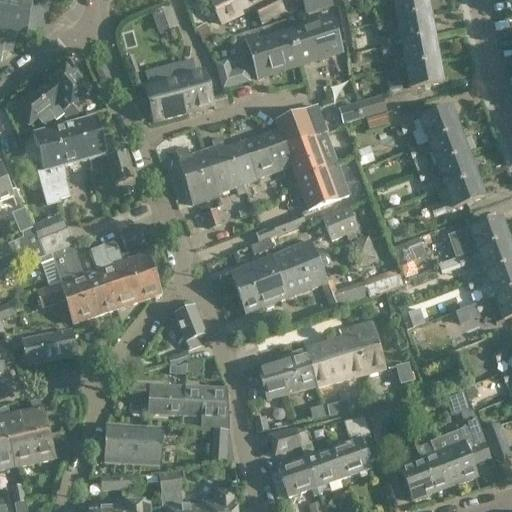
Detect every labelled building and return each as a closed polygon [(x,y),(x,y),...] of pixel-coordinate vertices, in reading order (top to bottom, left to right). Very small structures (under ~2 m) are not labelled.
[(26,36),(32,5),(21,4),(22,0),(0,0),(0,62),(1,62),(3,47),(13,49),(16,34),(26,36)] [(208,0),(220,25),(248,12),(242,0),(208,0)] [(266,0),(242,0),(248,12),(253,10),(260,24),(283,12),(277,0),(271,0),(267,2),(266,0)] [(318,10),(315,0),(301,0),(305,14),(318,10)] [(315,0),(318,10),(331,7),(329,0),(315,0)] [(382,0),(372,2),(373,12),(386,9),(384,0),(382,0)] [(393,0),(397,21),(429,15),(425,0),(393,0)] [(169,10),(154,16),(161,33),(176,28),(169,10)] [(289,33),(299,67),(342,54),(329,15),(319,19),(320,23),(289,33)] [(401,44),(433,38),(429,15),(397,21),(401,44)] [(376,25),(378,35),(390,32),(389,23),(376,25)] [(205,25),(195,30),(203,47),(213,42),(205,25)] [(289,33),(257,43),(256,38),(245,42),(257,81),(299,67),(289,33)] [(406,67),(437,61),(433,38),(401,44),(406,67)] [(351,41),(353,52),(375,50),(374,39),(351,41)] [(380,48),(382,58),(395,56),(393,46),(380,48)] [(442,84),(437,61),(406,67),(410,90),(442,84)] [(47,88),(57,102),(58,102),(65,111),(89,92),(70,68),(46,86),(47,88)] [(213,107),(203,73),(144,89),(154,124),(213,107)] [(387,85),(389,94),(402,92),(400,83),(387,85)] [(57,102),(47,88),(17,111),(28,125),(42,114),(45,118),(54,111),(51,108),(57,102)] [(382,98),(357,105),(361,120),(386,113),(382,98)] [(10,101),(3,107),(7,113),(15,107),(10,101)] [(326,134),(316,108),(295,116),(305,143),(315,139),(326,134)] [(419,120),(428,143),(458,132),(450,109),(419,120)] [(386,115),(366,121),(369,130),(389,124),(386,115)] [(305,143),(295,116),(274,123),(278,132),(277,132),(284,150),(305,143)] [(72,124),(80,151),(86,149),(87,154),(86,154),(89,161),(106,156),(95,118),(72,124)] [(399,128),(403,137),(415,132),(411,123),(399,128)] [(86,149),(80,151),(72,124),(53,130),(63,168),(89,161),(86,154),(87,154),(86,149)] [(63,168),(53,130),(34,135),(38,151),(37,151),(39,157),(40,157),(44,172),(37,174),(47,207),(60,203),(59,200),(65,198),(61,184),(63,168)] [(238,146),(245,165),(284,150),(277,132),(238,146)] [(428,143),(420,146),(423,155),(431,152),(436,165),(466,154),(458,132),(428,143)] [(284,150),(291,168),(296,181),(326,170),(315,139),(305,143),(284,150)] [(214,150),(204,154),(217,196),(235,189),(237,197),(245,194),(242,186),(252,183),(245,165),(238,146),(225,151),(221,140),(211,143),(214,150)] [(411,160),(423,155),(420,146),(408,150),(411,160)] [(204,154),(190,159),(187,149),(175,153),(178,163),(192,207),(218,199),(217,196),(204,154)] [(245,165),(252,183),(291,168),(284,150),(245,165)] [(114,185),(132,179),(125,153),(106,159),(114,185)] [(466,154),(436,165),(444,187),(475,176),(466,154)] [(0,204),(13,199),(0,166),(0,204)] [(416,173),(419,182),(431,177),(428,168),(416,173)] [(326,170),(296,181),(308,213),(338,201),(345,199),(338,178),(330,181),(326,170)] [(449,201),(441,204),(445,213),(453,210),(483,199),(475,176),(444,187),(449,201)] [(396,188),(383,208),(395,216),(408,196),(396,188)] [(429,208),(433,217),(445,213),(441,204),(429,208)] [(209,230),(220,227),(215,211),(204,215),(209,230)] [(359,234),(349,211),(322,221),(332,245),(359,234)] [(22,236),(22,241),(0,250),(0,279),(45,260),(38,244),(32,229),(25,213),(15,217),(22,236)] [(300,215),(291,218),(295,229),(304,225),(300,215)] [(291,218),(281,222),(286,233),(295,229),(291,218)] [(469,232),(450,239),(457,260),(469,255),(477,252),(478,254),(508,243),(500,220),(469,232)] [(281,222),(271,226),(272,229),(276,237),(286,233),(281,222)] [(47,223),(32,229),(38,244),(53,239),(47,223)] [(272,229),(257,235),(260,244),(269,240),(276,237),(272,229)] [(186,253),(208,252),(206,230),(184,232),(186,253)] [(143,244),(139,232),(121,238),(125,250),(143,244)] [(53,239),(38,244),(45,260),(73,249),(67,233),(53,239)] [(418,239),(394,249),(402,270),(412,266),(407,253),(421,247),(418,239)] [(253,257),(272,249),(269,240),(260,244),(249,248),(253,257)] [(274,305),(321,287),(327,285),(310,242),(265,261),(270,271),(263,274),(269,286),(255,292),(261,310),(263,309),(266,311),(273,308),(274,305)] [(477,252),(469,255),(473,264),(480,261),(486,275),(486,276),(511,266),(511,252),(508,243),(478,254),(477,252)] [(97,273),(99,272),(105,291),(109,292),(116,312),(143,303),(129,262),(122,264),(118,250),(105,254),(104,249),(90,253),(97,273)] [(74,254),(40,265),(48,288),(71,281),(74,290),(88,285),(99,317),(116,312),(109,292),(105,291),(99,272),(97,273),(82,278),(74,254)] [(129,262),(143,303),(161,297),(147,255),(129,262)] [(469,255),(457,260),(461,269),(473,264),(469,255)] [(263,274),(270,271),(265,261),(231,275),(245,316),(261,310),(255,292),(269,286),(263,274)] [(486,275),(478,278),(481,287),(489,284),(495,299),(511,292),(511,266),(486,276),(486,275)] [(397,275),(333,298),(337,310),(401,287),(397,275)] [(478,278),(466,283),(469,292),(481,287),(478,278)] [(37,292),(43,310),(65,303),(73,326),(99,317),(88,285),(74,290),(71,281),(48,288),(37,292)] [(398,289),(346,307),(349,316),(401,298),(398,289)] [(511,318),(511,292),(495,299),(503,321),(511,318)] [(415,295),(407,298),(409,304),(417,301),(415,295)] [(475,306),(478,315),(490,311),(487,302),(475,306)] [(0,310),(0,320),(1,325),(18,319),(13,306),(0,310)] [(205,337),(194,309),(174,316),(185,344),(186,344),(189,352),(200,347),(197,339),(205,337)] [(288,313),(263,320),(267,332),(291,325),(288,313)] [(371,324),(353,329),(366,376),(384,371),(371,324)] [(338,333),(341,340),(305,351),(316,389),(366,376),(353,329),(338,333)] [(26,367),(76,357),(71,332),(22,341),(26,367)] [(493,355),(497,364),(509,359),(505,350),(493,355)] [(285,397),(316,389),(305,351),(289,356),(297,380),(282,385),(285,397)] [(186,353),(167,360),(170,367),(178,367),(190,363),(186,353)] [(256,366),(267,402),(285,397),(282,385),(297,380),(289,356),(256,366)] [(185,376),(186,367),(186,365),(178,368),(169,368),(168,376),(185,376)] [(511,372),(501,377),(505,386),(511,383),(511,372)] [(149,402),(148,416),(201,419),(200,429),(228,431),(226,391),(132,386),(131,401),(149,402)] [(473,387),(464,391),(468,402),(477,398),(473,387)] [(0,472),(55,461),(53,456),(51,446),(50,443),(65,439),(63,432),(48,436),(42,410),(41,410),(39,401),(30,403),(32,412),(9,418),(7,409),(0,411),(0,472)] [(330,451),(341,481),(369,471),(359,442),(370,437),(363,418),(343,426),(349,444),(330,451)] [(267,432),(264,419),(254,422),(257,435),(267,432)] [(460,471),(454,458),(485,447),(475,419),(461,433),(431,444),(435,455),(420,461),(422,468),(425,467),(430,481),(432,480),(444,475),(445,476),(460,471)] [(484,431),(496,462),(508,457),(497,426),(484,431)] [(161,431),(107,428),(104,466),(159,469),(161,431)] [(300,448),(297,440),(294,431),(268,437),(274,457),(300,448)] [(306,437),(297,440),(300,448),(301,451),(310,448),(306,437)] [(216,447),(215,463),(228,464),(229,448),(216,447)] [(310,448),(301,451),(304,460),(317,497),(321,495),(319,488),(341,481),(330,451),(315,456),(312,447),(310,448)] [(472,465),(489,459),(485,447),(454,458),(460,471),(445,476),(444,475),(432,480),(433,484),(434,483),(438,493),(477,478),(472,465)] [(304,460),(277,470),(288,500),(311,491),(313,498),(317,497),(304,460)] [(434,483),(433,484),(432,480),(430,481),(425,467),(422,468),(420,461),(399,469),(411,503),(438,493),(434,483)] [(235,511),(235,503),(232,503),(232,491),(216,492),(216,504),(203,505),(204,507),(181,508),(180,492),(184,491),(181,474),(158,477),(160,495),(161,510),(166,510),(166,511),(235,511)] [(132,478),(119,479),(119,492),(133,491),(132,478)] [(100,493),(119,492),(119,479),(100,480),(100,493)] [(22,487),(11,489),(12,497),(23,495),(22,487)] [(23,495),(12,497),(13,505),(25,503),(23,495)]
